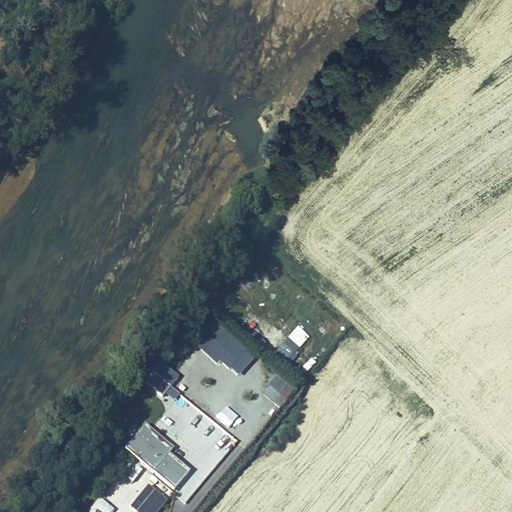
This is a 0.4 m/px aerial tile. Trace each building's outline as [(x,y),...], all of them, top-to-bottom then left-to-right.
[(197,346),(235,381),(254,360),(216,325),(197,346)] [(297,327),(274,354),(287,365),(310,339),(297,327)] [(194,375),(205,363),(194,352),(182,365),(194,375)] [(301,356),(293,365),(305,375),(313,367),(301,356)] [(206,477),(235,443),(170,387),(178,379),(165,368),(159,367),(143,385),(163,402),(172,403),(171,412),(176,413),(190,425),(186,430),(194,437),(189,443),(189,447),(199,456),(194,461),(192,478),(205,480),(206,477)] [(272,375),(260,395),(281,409),(294,388),(272,375)] [(207,413),(217,401),(203,390),(193,402),(207,413)] [(267,419),(273,410),(263,403),(257,413),(267,419)] [(219,425),(233,432),(240,419),(225,412),(219,425)] [(144,426),(124,450),(174,490),(189,471),(168,455),(173,449),(144,426)] [(133,511),(158,511),(167,502),(148,486),(129,508),(133,511)] [(105,497),(92,509),(94,511),(109,511),(115,507),(105,497)]
